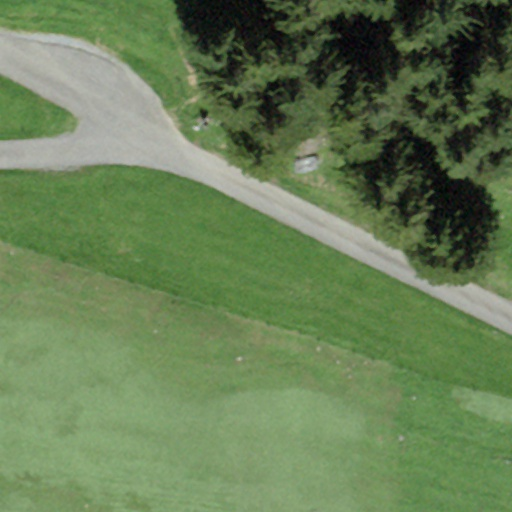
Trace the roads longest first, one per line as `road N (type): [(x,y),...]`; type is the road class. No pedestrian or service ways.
road 1 (unclassified): [(511,318),(125,134),(110,99),(63,71),(0,49)]
road 2 (track): [(125,134),(67,154),(0,158)]
